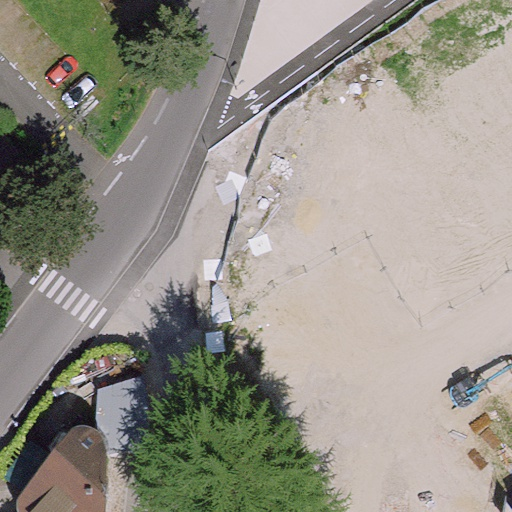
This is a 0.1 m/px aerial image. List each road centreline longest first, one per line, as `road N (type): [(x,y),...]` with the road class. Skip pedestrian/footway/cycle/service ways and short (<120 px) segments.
road 1 (residential): [(146,197),(178,254),(163,511)]
road 2 (residential): [(146,197),(0,402)]
road 3 (residential): [(228,0),(146,197)]
